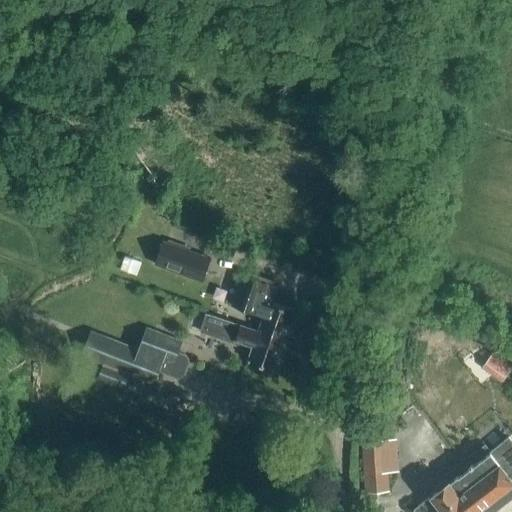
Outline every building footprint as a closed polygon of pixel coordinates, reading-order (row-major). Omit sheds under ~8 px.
[(202,282),(211,258),(163,240),(154,264),(202,282)] [(261,324),(258,332),(284,341),(294,311),(272,303),(279,282),(250,272),(249,276),(241,273),(230,304),(264,316),(261,324)] [(284,341),(258,332),(206,314),(200,332),(238,345),(239,342),(253,347),(248,362),(265,368),(264,372),(276,376),(283,357),(279,355),(284,341)] [(177,352),(182,341),(146,327),(138,349),(91,330),(81,355),(103,364),(97,380),(122,391),(129,374),(153,384),(158,371),(176,378),(180,377),(184,375),(188,363),(188,359),(185,356),(177,352)] [(511,359),(498,350),(486,366),(507,381),(511,374),(511,359)] [(511,442),(508,438),(490,452),(485,446),(444,477),(446,480),(434,489),(437,492),(413,510),(414,511),(492,511),(511,497),(511,442)] [(366,493),(387,491),(384,441),(363,443),(366,493)]
